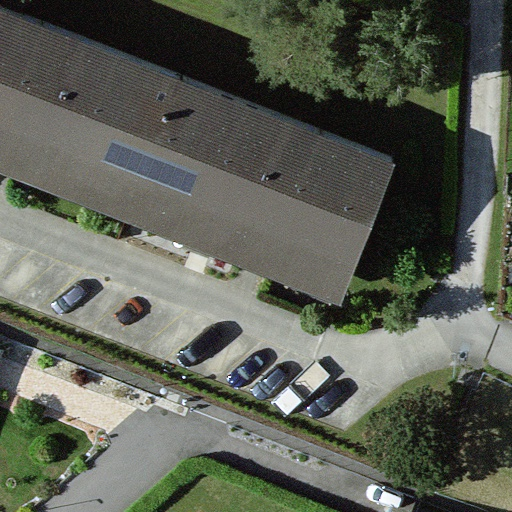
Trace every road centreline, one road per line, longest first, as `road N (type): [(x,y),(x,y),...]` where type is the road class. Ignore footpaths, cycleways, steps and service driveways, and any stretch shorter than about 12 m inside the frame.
road 1 (residential): [(462,325),(383,353),(357,352),(0,214)]
road 2 (residential): [(462,325),(484,173),(492,0)]
road 3 (residential): [(62,511),(185,401)]
